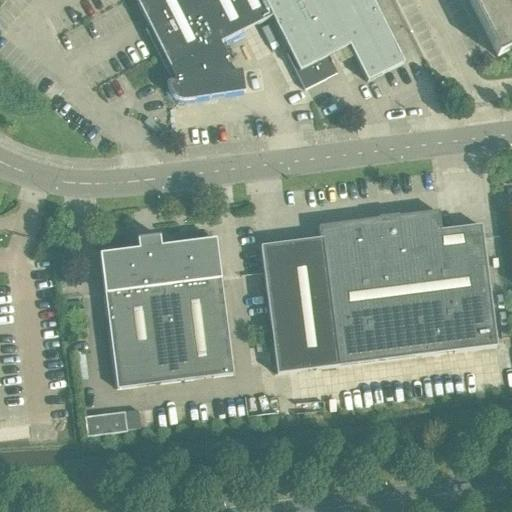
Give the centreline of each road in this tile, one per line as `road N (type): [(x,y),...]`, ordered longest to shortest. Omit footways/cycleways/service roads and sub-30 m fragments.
road 1 (unclassified): [(511,135),(61,185),(0,165)]
road 2 (secondary): [(317,511),(511,487)]
